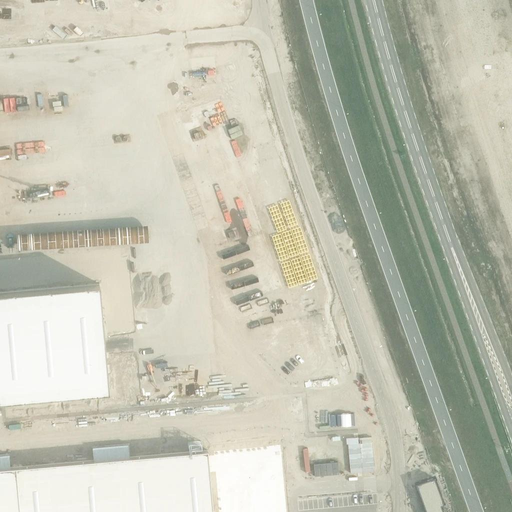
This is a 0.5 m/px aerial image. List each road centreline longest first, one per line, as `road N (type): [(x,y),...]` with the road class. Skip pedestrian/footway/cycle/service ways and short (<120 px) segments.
road 1 (secondary): [(468,295),(373,0)]
road 2 (secondary): [(468,295),(511,434)]
